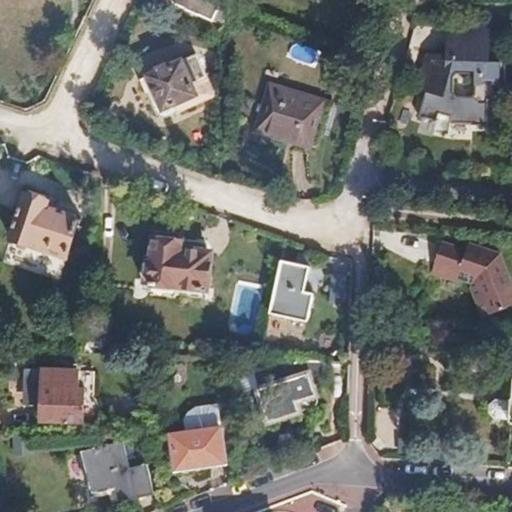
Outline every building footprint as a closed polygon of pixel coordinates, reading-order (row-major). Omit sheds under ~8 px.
[(166,0),(223,25),(223,6),(211,0),(166,0)] [(439,55),(436,66),(427,63),(419,88),(424,89),(416,114),(435,120),(437,113),(452,117),(451,123),(473,122),(473,125),(486,125),(487,101),(493,101),(494,88),(504,88),(505,59),(488,59),(487,39),(475,39),(475,30),(445,31),(444,56),(439,55)] [(142,78),(147,93),(156,90),(163,110),(177,105),(180,113),(213,102),(199,60),(184,65),(182,64),(170,68),(169,66),(158,69),(159,72),(142,78)] [(269,82),(256,129),(268,133),(311,144),(312,140),(324,97),(302,91),(283,85),(269,82)] [(156,90),(147,93),(157,120),(180,113),(177,105),(163,110),(156,90)] [(20,192),(7,234),(63,251),(76,209),(43,199),(44,196),(40,195),(41,189),(24,184),(21,192),(20,192)] [(164,231),(160,275),(206,280),(209,248),(187,245),(188,234),(164,231)] [(443,241),(433,268),(451,275),(471,283),(483,316),(511,305),(511,288),(499,254),(484,248),(482,254),(467,249),(443,241)] [(469,242),(467,249),(482,254),(484,248),(469,242)] [(306,264),(280,258),(269,312),(306,320),(312,291),(301,289),(306,264)] [(451,275),(433,268),(432,272),(450,279),(451,275)] [(480,317),(483,316),(471,283),(467,284),(480,317)] [(89,317),(89,348),(107,347),(108,317),(89,317)] [(321,360),(291,357),(290,379),(260,387),(268,420),(299,412),(297,401),(312,397),(309,383),(319,380),(321,360)] [(82,386),(46,387),(46,423),(82,421),(82,386)] [(218,437),(168,443),(172,480),(222,474),(218,437)] [(123,441),(86,450),(98,496),(120,490),(122,499),(154,491),(147,470),(131,474),(123,441)]
